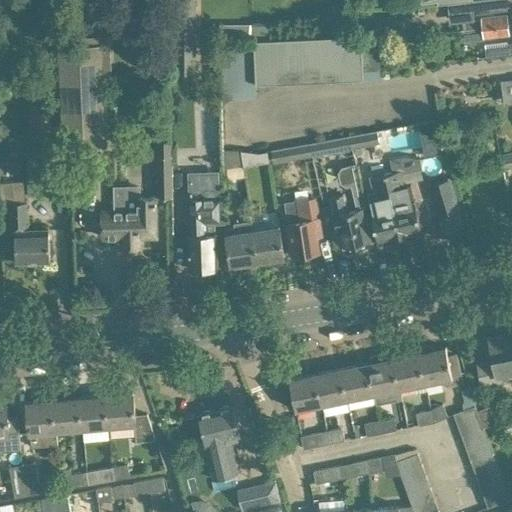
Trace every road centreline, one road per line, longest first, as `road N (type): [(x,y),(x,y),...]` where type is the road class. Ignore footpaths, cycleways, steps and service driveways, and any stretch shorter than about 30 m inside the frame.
road 1 (tertiary): [(235,325),(396,303),(511,267)]
road 2 (tertiary): [(0,346),(235,325)]
road 3 (residential): [(296,511),(235,325)]
